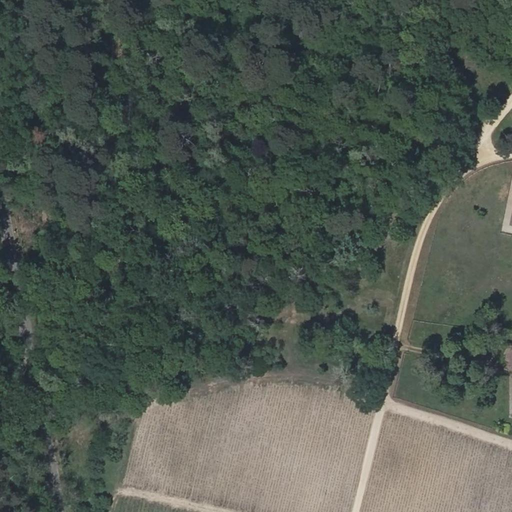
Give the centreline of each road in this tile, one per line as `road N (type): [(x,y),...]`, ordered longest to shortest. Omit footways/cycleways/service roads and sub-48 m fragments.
road 1 (track): [(117,485),(142,401),(301,374),(383,400)]
road 2 (unclassified): [(56,511),(0,203)]
road 3 (track): [(511,152),(448,183),(431,208),(383,400)]
road 4 (track): [(511,441),(383,400),(356,511)]
